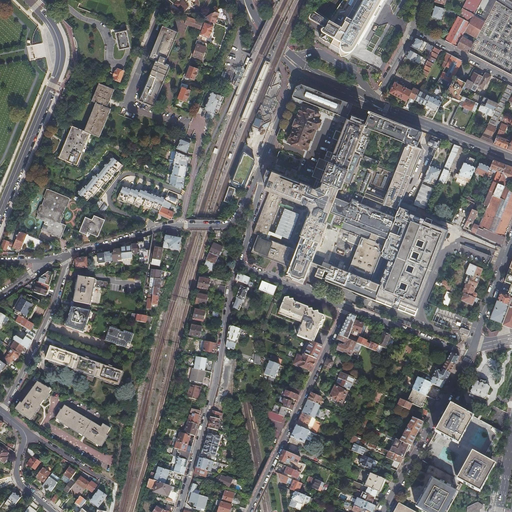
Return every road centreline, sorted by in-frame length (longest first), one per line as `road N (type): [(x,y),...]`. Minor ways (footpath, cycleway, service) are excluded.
road 1 (residential): [(178,511),(239,263)]
road 2 (tertiary): [(0,212),(61,57),(53,27),(28,0)]
road 3 (residential): [(346,307),(248,511)]
road 4 (residential): [(468,354),(382,511)]
road 5 (residential): [(63,255),(53,306),(0,411)]
road 6 (primary): [(511,159),(380,108)]
road 7 (residential): [(346,307),(468,354)]
road 8 (residential): [(181,224),(63,255)]
